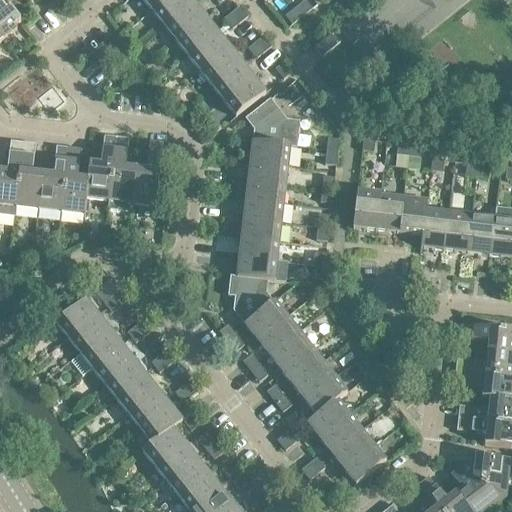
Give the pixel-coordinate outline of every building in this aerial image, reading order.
[(20,23),(3,2),(0,0),(0,40),(2,42),(16,31),(14,28),(20,23)] [(139,0),(151,13),(167,0),(139,0)] [(189,0),(167,0),(151,13),(163,28),(193,4),(189,0)] [(304,2),(294,10),(301,19),(312,11),(304,2)] [(193,4),(163,28),(175,44),(205,20),(193,4)] [(227,26),(243,14),(239,9),(223,21),(227,26)] [(301,19),(294,10),(284,18),(291,27),(301,19)] [(247,19),(243,14),(227,26),(231,32),(247,19)] [(175,44),(187,59),(217,35),(205,20),(175,44)] [(229,50),(217,35),(187,59),(199,74),(229,50)] [(313,50),(321,60),(339,45),(332,36),(313,50)] [(251,57),(267,44),(262,39),(247,51),(251,57)] [(271,49),(267,44),(251,57),(255,62),(271,49)] [(229,50),(199,74),(211,89),(241,65),(229,50)] [(283,64),(274,71),(283,82),(292,75),(283,64)] [(253,80),(241,65),(211,89),(223,104),(253,80)] [(266,96),(253,80),(223,104),(235,120),(266,96)] [(253,132),(286,121),(269,100),(244,121),(253,132)] [(298,123),(286,121),(253,132),(251,145),(289,149),(295,150),(298,123)] [(88,165),(86,182),(84,201),(85,201),(108,204),(115,139),(103,138),(100,167),(88,165)] [(108,204),(107,213),(130,215),(131,206),(134,171),(124,170),(127,140),(115,139),(108,204)] [(325,154),(337,155),(338,142),(327,140),(325,154)] [(374,143),(362,141),(360,153),(373,155),(374,143)] [(0,170),(0,218),(12,219),(13,209),(22,144),(9,142),(6,172),(0,170)] [(145,172),(134,171),(131,206),(154,208),(161,144),(148,143),(145,172)] [(37,211),(41,177),(31,176),(34,146),(22,144),(13,209),(37,211)] [(251,145),(248,172),(286,176),(289,149),(251,145)] [(408,159),(409,147),(397,145),(396,158),(408,159)] [(420,148),(409,147),(408,159),(419,160),(420,148)] [(51,178),(41,177),(37,211),(59,214),(67,150),(55,148),(51,178)] [(84,216),(85,201),(84,201),(86,182),(76,181),(79,151),(67,150),(59,214),(84,216)] [(335,168),(337,155),(325,154),(324,166),(335,168)] [(430,174),(442,175),(443,163),(431,161),(430,174)] [(476,179),(477,167),(466,165),(465,178),(476,179)] [(489,168),(477,167),(476,179),(488,180),(489,168)] [(286,176),(248,172),(245,199),(283,203),(286,176)] [(321,192),(332,193),(334,180),(323,179),(321,192)] [(331,206),(332,193),(321,192),(320,205),(331,206)] [(376,234),(380,197),(356,194),(352,231),(376,234)] [(399,236),(403,200),(380,197),(376,234),(399,236)] [(245,199),(242,226),(280,230),(283,203),(245,199)] [(403,200),(399,236),(421,239),(419,251),(420,251),(425,214),(426,202),(403,200)] [(448,217),(425,214),(420,251),(444,254),(448,217)] [(317,230),(328,231),(329,218),(318,217),(317,230)] [(471,219),(448,217),(444,254),(467,257),(471,219)] [(494,222),(471,219),(467,257),(490,259),(494,222)] [(511,261),(511,224),(494,222),(490,259),(511,261)] [(280,230),(242,226),(238,253),(276,257),(280,230)] [(326,244),(328,231),(317,230),(315,243),(326,244)] [(19,247),(18,258),(32,259),(33,249),(19,247)] [(235,279),(266,283),(273,284),(276,257),(238,253),(235,279)] [(312,268),(324,269),(325,256),(314,255),(312,268)] [(32,265),(31,277),(40,278),(41,266),(32,265)] [(322,282),(324,269),(312,268),(311,281),(322,282)] [(235,279),(229,278),(227,298),(233,298),(233,299),(265,295),(266,283),(235,279)] [(103,305),(107,310),(122,297),(118,292),(103,305)] [(265,295),(233,299),(232,312),(243,327),(272,305),(265,295)] [(122,297),(107,310),(111,315),(126,303),(122,297)] [(55,326),(67,341),(97,318),(85,302),(55,326)] [(243,327),(255,343),(286,319),(274,303),(272,305),(243,327)] [(79,356),(109,333),(97,318),(67,341),(79,356)] [(268,358),(298,334),(286,319),(255,343),(268,358)] [(126,335),(131,340),(146,328),(142,323),(126,335)] [(218,334),(224,342),(233,335),(226,327),(218,334)] [(146,328),(131,340),(134,345),(150,333),(146,328)] [(486,355),(511,357),(511,333),(459,328),(457,341),(487,344),(486,355)] [(109,333),(79,356),(91,372),(121,348),(109,333)] [(268,358),(280,373),(310,349),(298,334),(268,358)] [(233,335),(224,342),(234,354),(243,347),(233,335)] [(103,387),(133,363),(121,348),(91,372),(103,387)] [(292,389),(322,365),(310,349),(280,373),(292,389)] [(150,365),(154,371),(170,358),(166,353),(150,365)] [(511,357),(486,355),(485,365),(455,362),(454,374),(511,380),(511,357)] [(242,364),(249,373),(258,366),(251,357),(242,364)] [(170,358),(154,371),(158,376),(174,363),(170,358)] [(115,402),(145,378),(133,363),(103,387),(115,402)] [(292,389),(304,404),(335,380),(322,365),(292,389)] [(258,366),(249,373),(258,385),(267,377),(258,366)] [(352,366),(345,372),(350,378),(357,372),(352,366)] [(481,401),(489,402),(511,403),(511,380),(454,374),(452,387),(482,390),(481,401)] [(145,378),(115,402),(127,417),(157,393),(145,378)] [(336,402),(337,403),(347,396),(335,380),(304,404),(315,419),(336,402)] [(174,395),(179,401),(194,388),(190,383),(174,395)] [(265,394),(273,404),(282,397),(274,387),(265,394)] [(194,388),(179,401),(182,405),(198,393),(194,388)] [(139,432),(169,408),(157,393),(127,417),(139,432)] [(282,397),(273,404),(282,415),(291,408),(282,397)] [(336,402),(315,419),(306,426),(318,441),(348,418),(337,403),(336,402)] [(458,408),(457,421),(511,426),(511,403),(489,402),(488,412),(458,408)] [(169,408),(139,432),(151,447),(142,454),(181,424),(169,408)] [(191,416),(182,423),(190,434),(199,427),(191,416)] [(331,457),(361,433),(348,418),(318,441),(331,457)] [(511,426),(457,421),(455,433),(485,437),(484,448),(511,450),(511,426)] [(154,469),(184,446),(172,431),(181,424),(142,454),(154,469)] [(280,447),(295,435),(292,430),(276,442),(280,447)] [(331,457),(343,472),(373,449),(361,433),(331,457)] [(196,442),(205,453),(215,446),(206,435),(196,442)] [(300,441),(295,435),(280,447),(285,453),(300,441)] [(196,461),(184,446),(154,469),(166,485),(196,461)] [(215,446),(205,453),(213,463),(222,455),(215,446)] [(373,449),(343,472),(355,488),(385,465),(373,449)] [(456,466),(455,473),(505,500),(506,488),(509,489),(511,479),(511,463),(509,463),(474,459),(473,468),(456,466)] [(300,473),(304,478),(320,465),(316,460),(300,473)] [(178,500),(208,476),(196,461),(166,485),(178,500)] [(221,472),(230,483),(239,476),(230,465),(221,472)] [(320,465),(304,478),(309,483),(324,470),(320,465)] [(461,491),(453,497),(465,511),(489,511),(505,500),(455,473),(450,478),(461,491)] [(187,511),(193,511),(220,491),(208,476),(178,500),(187,511)] [(239,476),(230,483),(237,493),(246,485),(239,476)] [(465,511),(453,497),(446,502),(428,479),(418,487),(437,511),(465,511)] [(338,486),(328,495),(335,504),(346,495),(338,486)] [(420,511),(437,511),(418,487),(408,495),(420,511)] [(220,491),(193,511),(224,511),(232,506),(220,491)] [(249,509),(251,511),(255,511),(269,501),(265,496),(249,509)] [(269,501),(255,511),(266,511),(273,507),(269,501)]
